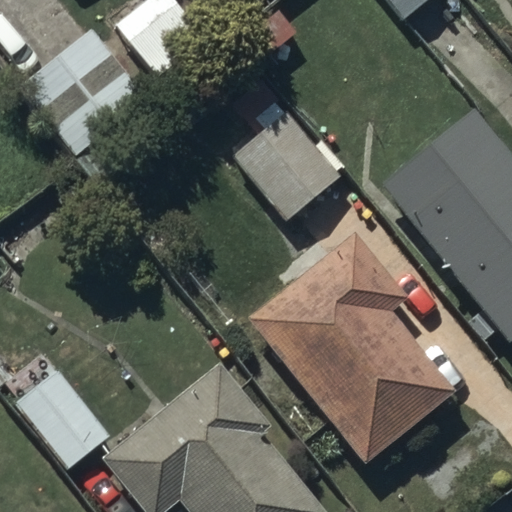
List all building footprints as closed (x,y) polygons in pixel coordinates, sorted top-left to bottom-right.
[(174,12),(164,0),(151,0),(111,32),(153,85),(206,43),(178,9),(174,12)] [(253,0),(219,0),(232,17),(253,0)] [(380,0),(398,22),(426,0),(380,0)] [(275,10),(250,31),(268,54),(294,33),(275,10)] [(146,106),(90,34),(16,90),(72,165),(146,106)] [(255,136),(229,159),(279,222),(335,177),(332,173),(339,166),(318,139),(308,147),(274,104),(277,101),(260,81),(229,106),(255,136)] [(511,161),(469,109),(376,185),(504,342),(511,335),(511,161)] [(401,298),(350,235),(243,321),(245,323),(358,466),(448,394),(383,312),(401,298)] [(318,511),(254,433),(266,424),(216,362),(96,459),(139,511),(155,511),(173,498),(184,511),(318,511)] [(103,436),(50,371),(9,405),(62,470),(103,436)]
